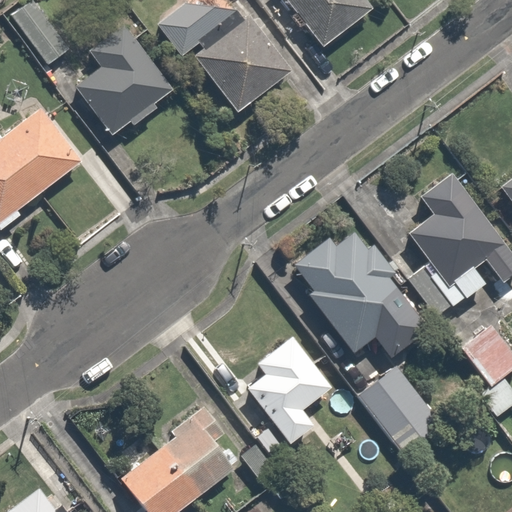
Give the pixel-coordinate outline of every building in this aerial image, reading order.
[(32,0),(25,0),(2,19),(41,66),(68,44),(32,0)] [(193,0),(177,0),(150,23),(224,114),(282,66),(227,0),(210,0),(200,8),(193,0)] [(356,0),(277,0),(316,51),(366,12),(356,0)] [(171,85),(125,23),(74,61),(84,75),(67,88),(103,136),(171,85)] [(0,215),(75,160),(31,100),(0,122),(0,215)] [(511,265),(511,261),(450,169),(411,196),(423,214),(397,231),(418,262),(400,274),(430,320),(511,265)] [(511,172),(492,186),(511,214),(511,172)] [(332,231),(282,270),(345,352),(374,329),(391,351),(420,328),(382,279),(391,272),(353,223),(336,237),(332,231)] [(511,348),(492,320),(456,345),(483,382),(475,388),(492,412),(511,398),(511,390),(499,373),(511,363),(511,348)] [(257,374),(227,397),(250,429),(262,420),(281,446),(314,422),(301,404),(329,383),(291,331),(248,362),(257,374)] [(392,362),(349,395),(389,447),(433,413),(392,362)] [(162,511),(244,450),(206,400),(112,471),(142,511),(162,511)] [(70,511),(43,477),(0,510),(0,511),(70,511)] [(204,511),(203,511),(281,511),(268,493),(242,511),(204,511)]
